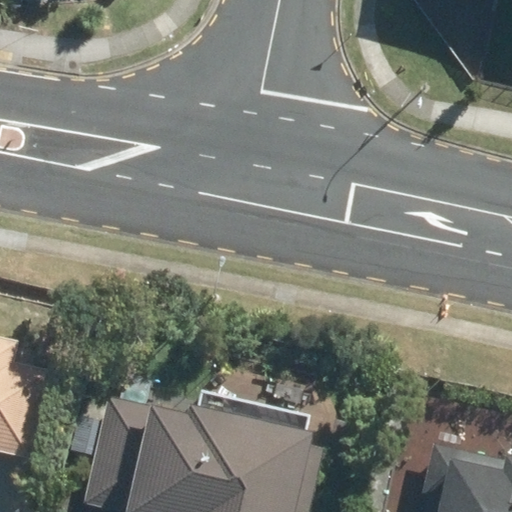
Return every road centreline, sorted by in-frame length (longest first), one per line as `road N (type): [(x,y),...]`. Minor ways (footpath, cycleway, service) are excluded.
road 1 (tertiary): [(235,180),(511,237)]
road 2 (tertiary): [(0,136),(235,180)]
road 3 (residential): [(271,0),(235,180)]
